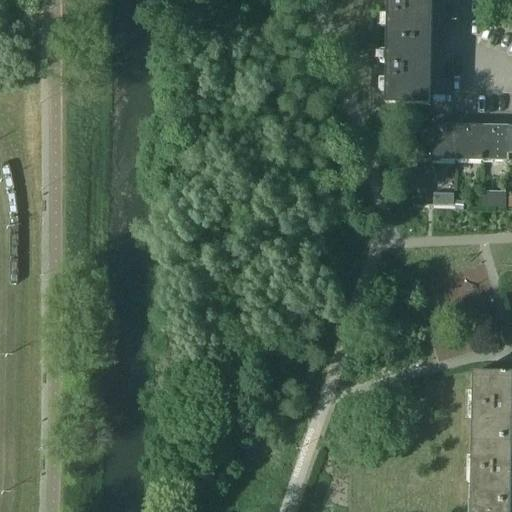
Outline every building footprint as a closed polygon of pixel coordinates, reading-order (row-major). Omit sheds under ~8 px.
[(432,0),(388,0),(387,41),(404,41),(431,42),(432,14),(433,14),(433,6),(432,6),(432,0)] [(431,42),(404,41),(387,41),(386,106),(430,107),(430,78),(431,78),(432,70),(431,70),(431,42)] [(457,127),(430,127),(429,134),(424,134),(423,147),(429,147),(429,161),(456,161),(457,127)] [(483,128),(457,127),(456,161),(482,162),(483,128)] [(509,129),(483,128),(482,162),(508,163),(509,129)] [(417,188),(417,203),(429,203),(429,188),(417,188)] [(483,200),(482,209),(496,209),(496,200),(483,200)] [(455,207),(455,211),(463,211),(463,207),(464,203),(456,203),(455,207)] [(511,374),(474,374),(472,438),(511,438),(511,374)] [(511,456),(511,438),(472,438),(471,502),(511,503),(511,456)] [(510,511),(511,503),(471,502),(471,511),(510,511)]
